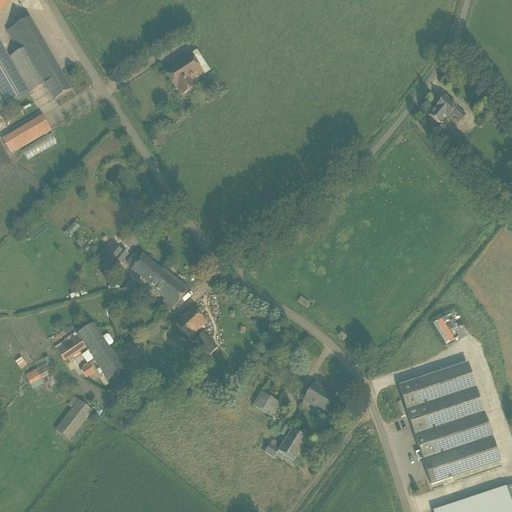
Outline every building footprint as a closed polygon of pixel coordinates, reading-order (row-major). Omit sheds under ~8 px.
[(0,0),(0,12),(10,0),(0,0)] [(0,44),(0,110),(46,85),(55,100),(71,91),(29,19),(7,32),(18,53),(8,58),(0,44)] [(190,55),(175,65),(177,68),(173,71),(172,69),(165,73),(175,88),(176,87),(182,96),(195,87),(190,79),(201,71),(190,55)] [(456,107),(444,97),(435,108),(436,108),(429,116),(439,125),(446,116),(448,118),(451,114),(461,122),(466,116),(456,108),(456,107)] [(11,152),(53,132),(45,116),(4,136),(11,152)] [(444,123),(437,131),(456,147),(462,138),(444,123)] [(28,159),(57,142),(51,133),(23,149),(28,159)] [(114,246),(105,256),(101,253),(95,261),(107,271),(113,264),(118,267),(128,255),(121,250),(120,251),(114,246)] [(150,285),(162,271),(143,255),(142,257),(136,252),(126,263),(133,268),(131,270),(150,285)] [(174,307),(187,292),(162,271),(150,285),(166,299),(165,300),(174,307)] [(130,283),(123,291),(136,302),(143,294),(135,287),(130,283)] [(207,323),(192,308),(174,324),(190,339),(207,323)] [(433,324),(446,345),(454,340),(441,319),(433,324)] [(124,371),(108,347),(113,344),(113,342),(109,336),(106,335),(102,338),(93,325),(56,350),(63,361),(68,358),(69,360),(85,348),(108,382),(124,371)] [(347,337),(341,332),(338,336),(343,341),(347,337)] [(201,335),(195,344),(205,351),(211,342),(201,335)] [(22,357),(16,362),(21,369),(28,365),(22,357)] [(46,364),(25,375),(31,386),(52,375),(46,364)] [(408,416),(413,432),(482,409),(467,364),(398,387),(408,416)] [(86,379),(95,373),(89,365),(81,370),(86,379)] [(219,376),(222,378),(228,383),(234,375),(237,371),(228,365),(219,376)] [(313,405),(325,412),(333,398),(321,390),(322,389),(314,384),(303,401),(312,406),(313,405)] [(261,393),(253,406),(271,417),(279,404),(261,393)] [(93,412),(74,397),(68,404),(73,408),(55,430),(69,441),(93,412)] [(500,463),(483,413),(482,409),(413,432),(431,486),(500,463)] [(279,453),(293,462),(307,440),(291,430),(278,450),(270,445),(264,454),(274,460),(279,453)] [(511,511),(511,485),(433,511),(432,511),(511,511)]
